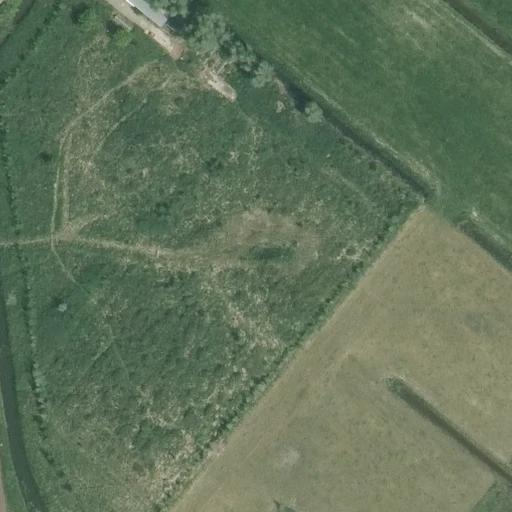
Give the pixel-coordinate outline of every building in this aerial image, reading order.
[(178,5),(171,0),(132,0),(161,24),(169,15),(184,26),(190,19),(175,8),(178,5)] [(89,34),(108,49),(123,30),(104,15),(89,34)] [(149,238),(80,323),(113,330),(121,409),(134,392),(132,404),(190,451),(176,469),(174,448),(174,449),(163,440),(149,457),(133,444),(136,440),(127,441),(132,420),(106,452),(82,447),(163,511),(306,334),(304,313),(245,300),(227,132),(250,150),(266,130),(196,75),(120,83),(190,138),(196,194),(164,187),(136,165),(105,203),(149,238)] [(373,196),(387,178),(333,137),(320,155),(373,196)] [(39,413),(68,435),(83,416),(54,393),(39,413)]
